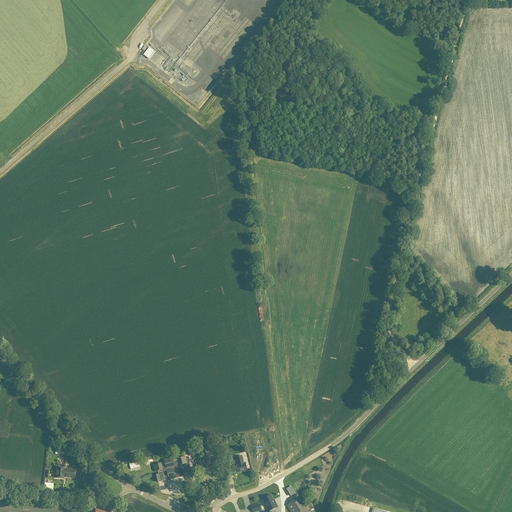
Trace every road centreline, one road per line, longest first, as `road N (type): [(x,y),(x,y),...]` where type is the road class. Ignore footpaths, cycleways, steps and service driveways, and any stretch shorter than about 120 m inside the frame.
road 1 (unclassified): [(469,0),(387,326),(414,367)]
road 2 (track): [(247,163),(282,476)]
road 3 (unclassified): [(214,511),(342,438),(414,367)]
road 4 (tertiary): [(130,489),(0,352)]
road 5 (unclassified): [(414,367),(511,274)]
road 6 (unclassified): [(130,489),(109,502),(0,492)]
